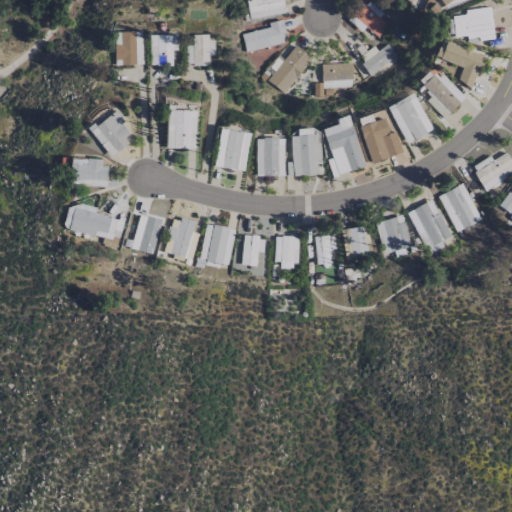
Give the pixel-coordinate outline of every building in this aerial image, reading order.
[(382,12),(367,0),(364,0),(348,21),(361,32),(365,27),(377,37),(387,25),(378,18),(382,12)] [(439,0),(444,10),(463,0),(439,0)] [(463,10),(464,15),(450,16),(453,37),(466,36),(467,43),(493,39),(488,7),(463,10)] [(241,34),(245,52),(286,42),(280,20),(267,23),(268,27),(241,34)] [(140,31),(112,32),(113,66),(142,64),(140,31)] [(171,65),(171,50),(176,50),(176,34),(148,36),(149,66),(171,65)] [(184,46),(184,65),(207,65),(207,56),(210,56),(210,34),(190,35),(191,45),(184,46)] [(483,56),(444,42),(442,49),(437,47),(433,57),(461,67),(455,82),(471,88),(483,56)] [(396,57),(387,44),(377,51),(375,49),(358,60),(369,76),(396,57)] [(285,94),(309,56),(291,45),(267,83),(285,94)] [(320,64),(321,88),(352,87),(351,63),(320,64)] [(463,97),(440,74),(435,79),(427,71),(417,81),(425,90),(420,95),(442,118),(463,97)] [(404,143),(430,131),(412,93),(386,106),(404,143)] [(193,109),(165,109),(165,149),(194,148),(193,109)] [(132,135),(111,111),(88,131),(108,155),(132,135)] [(320,129),(326,150),(333,148),(341,173),(362,167),(347,115),(334,119),(335,125),(320,129)] [(370,163),(401,152),(393,131),(387,133),(382,118),(371,122),(368,115),(355,120),(370,163)] [(243,170),(248,132),(217,129),(213,167),(243,170)] [(290,162),(285,163),(286,176),(315,175),(315,164),(318,164),(317,135),(289,136),(290,162)] [(283,176),(282,138),(254,138),(255,176),(283,176)] [(511,175),(511,168),(503,151),(470,167),(482,190),(511,175)] [(104,160),(69,159),(68,185),(103,186),(104,160)] [(453,231),(478,222),(464,184),(438,193),(453,231)] [(511,184),(496,208),(511,218),(511,184)] [(450,236),(430,199),(405,213),(428,255),(443,247),(440,241),(450,236)] [(68,230),(118,241),(122,220),(93,214),(95,207),(74,203),(68,230)] [(374,222),(384,258),(403,252),(402,249),(409,247),(401,215),(374,222)] [(193,221),(171,217),(165,244),(170,245),(168,254),(191,259),(196,233),(191,232),(193,221)] [(365,256),(362,226),(347,228),(350,257),(365,256)] [(315,266),(329,265),(328,250),(333,249),(333,235),(313,236),(315,266)] [(255,252),(262,252),(263,237),(241,236),(240,265),(254,266),(255,252)] [(274,267),(296,267),(296,237),(274,236),(274,267)]
